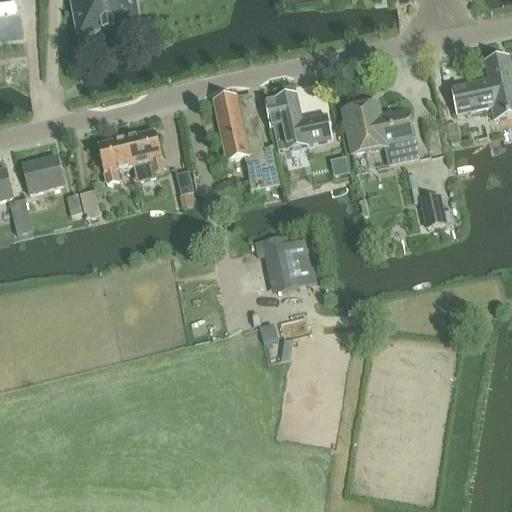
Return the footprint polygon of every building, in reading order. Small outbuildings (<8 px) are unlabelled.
[(69,0),(76,39),(142,28),(136,0),(69,0)] [(494,96),(511,92),(511,69),(510,58),(500,60),(496,56),(491,58),(489,62),(485,63),(489,81),(452,89),(457,116),(496,108),(494,96)] [(298,96),(266,102),(271,129),(274,129),(278,152),(333,142),(328,117),(303,122),(298,96)] [(239,100),(239,99),(215,104),(227,160),(249,156),(257,191),(282,186),(273,148),(263,150),(252,98),(239,100)] [(378,105),(344,113),(354,156),(386,149),(390,167),(421,161),(410,113),(392,117),(391,113),(380,115),(378,105)] [(457,126),(447,129),(451,147),(461,145),(457,126)] [(156,135),(128,142),(135,172),(139,186),(156,181),(155,177),(166,174),(156,135)] [(128,142),(100,149),(110,189),(120,186),(118,176),(135,172),(128,142)] [(333,149),(304,154),(308,178),(337,173),(333,149)] [(65,189),(59,159),(23,167),(30,197),(65,189)] [(0,204),(14,202),(8,170),(0,171),(0,204)] [(194,196),(188,174),(177,177),(182,199),(194,196)] [(95,195),(82,198),(88,223),(101,220),(95,195)] [(447,225),(441,197),(423,202),(429,229),(447,225)] [(79,198),(67,201),(72,220),(83,217),(79,198)] [(25,203),(10,207),(18,239),(33,235),(25,203)] [(282,248),(280,240),(255,246),(259,263),(265,262),(272,298),(299,293),(298,291),(319,287),(309,242),(282,248)]
